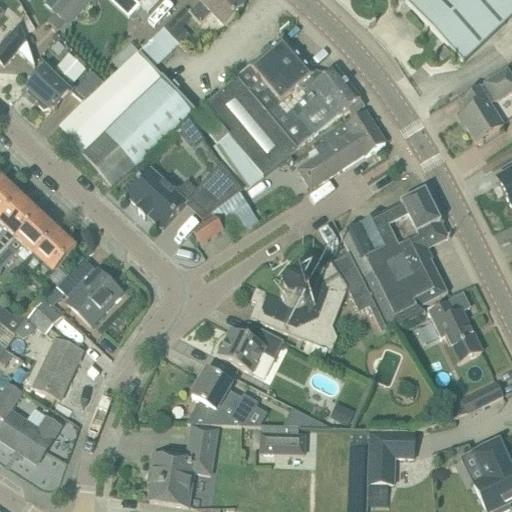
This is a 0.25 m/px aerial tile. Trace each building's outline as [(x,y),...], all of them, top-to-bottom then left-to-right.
[(66,0),(63,4),(62,3),(52,15),(66,28),(89,3),(85,0),(66,0)] [(105,0),(128,21),(139,7),(148,15),(162,0),(105,0)] [(224,28),(244,9),(235,0),(203,0),(188,14),(201,27),(212,16),(224,28)] [(405,1),(404,2),(463,66),(464,65),(463,64),(511,18),(511,0),(408,0),(406,2),(405,1)] [(163,30),(179,46),(180,48),(190,37),(173,20),(163,30)] [(3,43),(0,46),(0,64),(4,68),(17,54),(34,70),(35,69),(21,27),(19,25),(3,43)] [(163,30),(139,54),(154,69),(179,46),(163,30)] [(283,40),(191,119),(195,124),(216,148),(213,151),(222,163),(244,192),(290,158),(347,112),(352,118),(365,108),(335,70),(326,77),(325,76),(316,73),(313,75),(283,40)] [(194,113),(139,56),(59,128),(111,188),(194,113)] [(74,89),(49,66),(44,70),(46,72),(27,92),(39,104),(38,108),(44,113),(48,112),(50,114),(53,111),(55,112),(57,110),(56,108),(65,98),(69,94),(74,89)] [(467,112),(459,117),(467,130),(477,145),(503,129),(501,126),(511,119),(511,80),(508,73),(461,101),(467,112)] [(385,146),(366,115),(347,127),(346,125),(312,147),(320,158),(299,172),(299,173),(294,176),(305,194),(311,190),(311,191),(365,156),(366,159),(385,146)] [(150,172),(126,199),(138,210),(136,213),(147,223),(149,221),(162,233),(190,203),(207,219),(212,216),(220,210),(240,196),(244,192),(222,163),(196,192),(187,184),(180,191),(168,180),(164,184),(150,172)] [(511,174),(498,182),(511,209),(511,174)] [(0,186),(0,221),(20,199),(3,183),(0,186)] [(381,216),(339,237),(359,276),(343,285),(348,293),(359,316),(369,311),(381,335),(424,314),(422,309),(448,296),(425,251),(440,243),(443,233),(439,226),(441,225),(425,193),(400,205),(401,207),(382,217),(381,216)] [(220,210),(212,216),(215,220),(223,233),(226,231),(233,243),(260,226),(240,196),(220,210)] [(20,199),(0,221),(0,227),(8,235),(0,244),(0,258),(39,216),(20,199)] [(57,233),(39,216),(0,258),(0,276),(1,276),(0,275),(0,272),(22,248),(34,259),(57,233)] [(215,220),(192,234),(201,247),(223,233),(215,220)] [(76,251),(57,233),(34,259),(21,272),(40,289),(76,251)] [(98,274),(95,277),(91,273),(93,271),(83,261),(58,289),(72,302),(68,306),(91,328),(121,296),(98,274)] [(256,307),(250,321),(332,354),(337,341),(332,330),(348,293),(343,285),(331,265),(302,283),(300,282),(299,282),(297,282),(296,282),(293,282),(292,282),(291,282),(289,283),(287,284),(285,285),(283,287),(282,288),(281,292),(280,295),(280,297),(280,298),(280,300),(280,301),(281,303),(256,293),(251,305),(256,307)] [(463,296),(445,305),(427,314),(440,342),(445,339),(458,366),(482,355),(462,314),(470,310),(463,296)] [(43,305),(29,322),(38,330),(45,336),(59,319),(43,305)] [(15,337),(24,328),(2,309),(0,311),(0,324),(3,328),(15,337)] [(242,338),(231,333),(218,359),(252,376),(263,356),(274,362),(284,344),(248,326),(242,338)] [(3,328),(0,332),(0,348),(5,352),(15,337),(3,328)] [(82,355),(64,347),(56,343),(34,390),(60,403),(72,377),(82,355)] [(234,388),(208,373),(192,400),(199,404),(186,428),(244,429),(261,429),(268,416),(256,410),(258,405),(244,397),(241,401),(230,394),(234,388)] [(8,386),(0,398),(0,419),(4,422),(21,394),(8,386)] [(460,405),(467,417),(503,399),(497,386),(460,405)] [(347,433),(356,414),(337,405),(330,420),(331,421),(328,428),(336,432),(347,433)] [(460,405),(449,410),(454,420),(467,417),(460,405)] [(52,442),(60,430),(47,421),(38,433),(12,416),(0,434),(0,442),(36,466),(52,442)] [(217,433),(211,432),(191,429),(186,463),(153,458),(150,474),(154,475),(149,504),(188,510),(194,476),(210,479),(217,433)] [(368,486),(394,488),(395,461),(413,461),(414,436),(370,435),(368,486)] [(305,438),(259,437),(259,458),(305,459),(305,438)] [(474,487),(486,511),(509,511),(510,511),(508,506),(511,504),(511,467),(511,469),(499,444),(473,456),(485,481),(474,487)]
